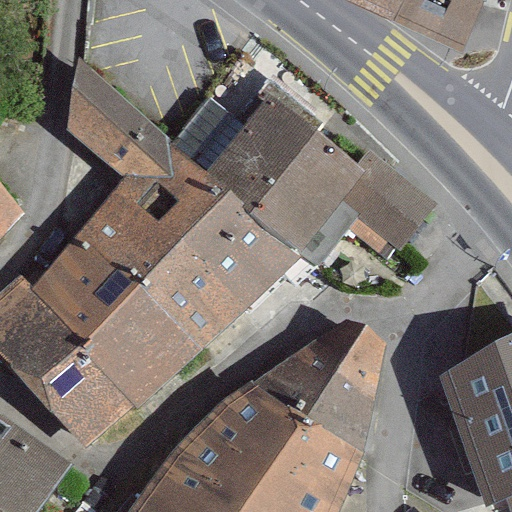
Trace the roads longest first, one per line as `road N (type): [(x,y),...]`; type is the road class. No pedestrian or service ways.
road 1 (residential): [(511,195),(434,294),(396,380),(385,511)]
road 2 (tertiary): [(479,153),(297,0)]
